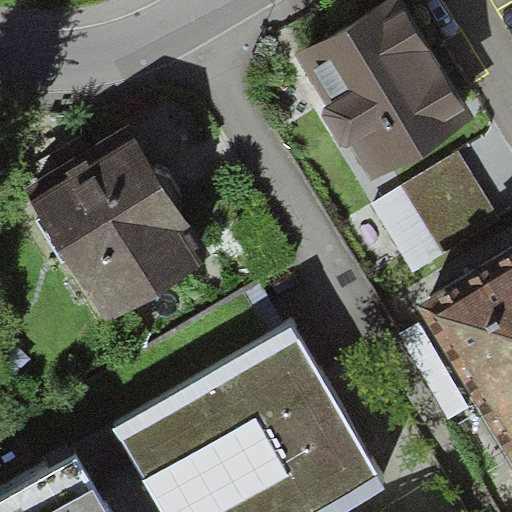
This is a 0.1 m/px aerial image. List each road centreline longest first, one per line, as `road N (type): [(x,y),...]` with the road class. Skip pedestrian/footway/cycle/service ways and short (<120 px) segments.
road 1 (residential): [(188,21),(366,321)]
road 2 (residential): [(0,55),(96,57),(188,21)]
